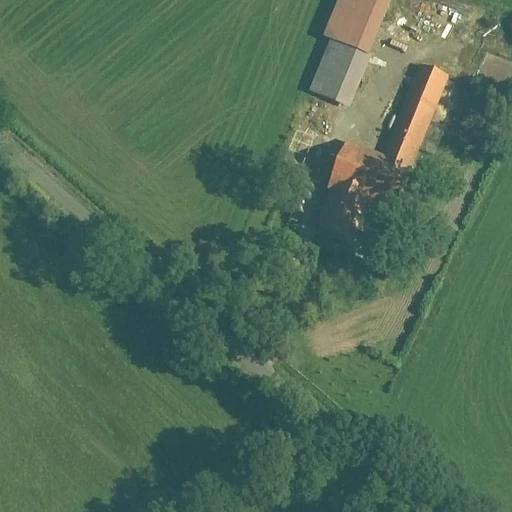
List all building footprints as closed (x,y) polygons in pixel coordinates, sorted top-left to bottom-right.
[(390,0),(340,0),(324,39),(331,41),(368,56),(390,0)] [(310,93),(349,109),(370,57),(368,56),(331,41),(310,93)] [(449,78),(420,66),(384,157),(413,168),(449,78)] [(348,142),(329,188),(366,203),(394,215),(413,168),(384,157),(348,142)] [(313,227),(350,242),(366,203),(329,188),(313,227)]
